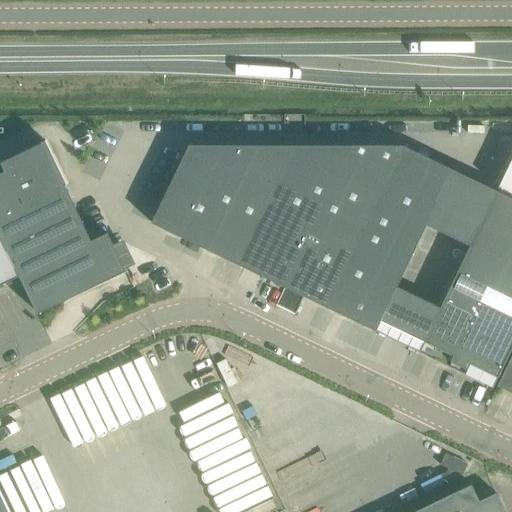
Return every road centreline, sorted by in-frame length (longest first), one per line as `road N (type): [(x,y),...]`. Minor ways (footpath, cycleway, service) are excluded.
road 1 (unclassified): [(511,449),(202,312),(155,320),(0,394)]
road 2 (unclassified): [(0,16),(511,15)]
road 3 (primary): [(229,61),(400,81),(511,81)]
road 4 (primary): [(511,50),(291,51),(229,61)]
road 5 (primary): [(229,61),(0,61)]
